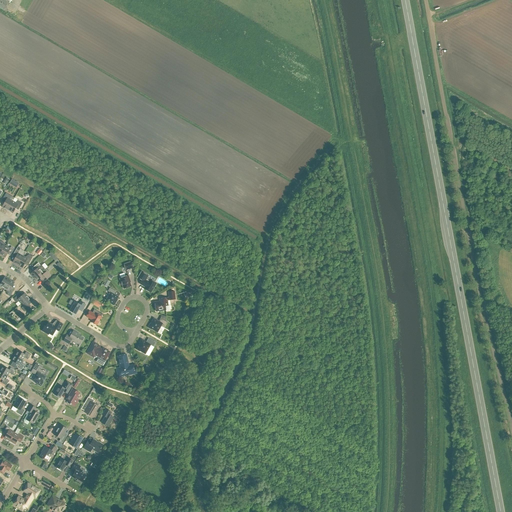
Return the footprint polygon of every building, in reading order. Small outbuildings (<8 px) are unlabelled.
[(9,2),(6,0),(0,0),(0,8),(4,11),(9,2)] [(9,183),(16,188),(19,183),(12,179),(9,183)] [(5,201),(2,207),(7,210),(13,201),(10,200),(12,196),(6,193),(3,200),(5,201)] [(15,203),(13,201),(7,210),(13,213),(16,207),(19,209),(23,203),(17,200),(15,203)] [(11,254),(14,248),(11,247),(10,249),(5,246),(0,255),(5,258),(8,252),(11,254)] [(23,256),(18,253),(19,251),(21,248),(18,246),(16,250),(16,249),(13,255),(16,257),(13,262),(17,265),(23,256)] [(28,264),(32,259),(33,256),(29,254),(25,257),(23,256),(17,265),(22,268),(25,262),(28,264)] [(131,261),(124,264),(126,270),(133,268),(131,261)] [(31,274),(34,278),(45,269),(42,266),(41,266),(38,263),(33,267),(36,270),(31,274)] [(45,269),(34,278),(38,282),(43,278),(45,281),(51,276),(45,269)] [(157,283),(150,279),(148,282),(146,280),(148,276),(141,272),(138,278),(142,280),(140,284),(145,287),(144,289),(151,293),(157,283)] [(124,289),(131,286),(129,280),(130,280),(128,276),(120,279),(121,283),(121,282),(124,289)] [(0,285),(5,288),(9,280),(5,278),(2,282),(0,281),(0,285)] [(13,291),(10,289),(14,283),(9,280),(5,288),(7,290),(5,293),(7,294),(6,295),(10,297),(13,291)] [(116,301),(119,297),(114,294),(116,291),(110,288),(108,291),(110,293),(106,300),(110,302),(110,303),(114,306),(117,301),(116,301)] [(175,299),(174,291),(168,292),(169,298),(159,299),(160,301),(155,302),(156,311),(166,310),(165,306),(168,306),(167,300),(175,299)] [(21,304),(29,297),(25,293),(21,296),(19,294),(14,299),(17,303),(19,301),(21,304)] [(25,312),(30,307),(28,305),(32,302),(29,297),(21,304),(23,307),(21,308),(25,312)] [(82,310),(85,305),(80,302),(79,304),(75,302),(70,311),(76,314),(79,308),(82,310)] [(102,317),(101,317),(103,314),(94,309),(92,313),(89,311),(86,317),(92,320),(91,322),(97,325),(102,317)] [(164,328),(167,322),(161,318),(159,321),(154,318),(150,324),(148,327),(151,329),(157,333),(161,326),(164,328)] [(59,331),(63,325),(57,321),(54,326),(48,322),(46,327),(45,326),(42,331),(48,335),(49,334),(53,336),(56,330),(59,331)] [(80,345),(84,338),(77,334),(77,333),(73,331),(70,337),(67,335),(63,341),(69,344),(71,340),(80,345)] [(145,354),(151,345),(153,346),(155,342),(148,339),(146,342),(142,339),(139,345),(138,345),(136,349),(139,351),(140,351),(145,354)] [(108,355),(109,352),(107,351),(108,351),(105,349),(105,350),(93,343),(87,353),(93,356),(95,354),(101,358),(98,362),(103,364),(105,360),(106,357),(107,358),(108,355)] [(28,359),(31,355),(26,352),(24,354),(18,350),(14,355),(23,360),(24,357),(28,359)] [(129,366),(126,354),(118,356),(120,368),(116,368),(118,377),(136,373),(135,365),(129,366)] [(21,363),(23,360),(14,355),(11,361),(18,365),(17,367),(21,370),(24,365),(21,363)] [(46,365),(55,370),(57,367),(48,362),(46,365)] [(35,375),(32,380),(36,383),(36,384),(41,386),(44,382),(43,382),(46,377),(37,372),(41,366),(36,363),(31,372),(35,375)] [(2,366),(0,369),(0,371),(7,376),(9,373),(13,375),(16,370),(11,367),(9,370),(2,366)] [(9,381),(8,380),(6,379),(7,376),(0,371),(0,378),(3,380),(1,383),(6,386),(9,381)] [(66,386),(65,389),(59,385),(54,394),(60,398),(64,392),(67,394),(71,388),(73,385),(67,381),(65,385),(66,386)] [(6,396),(9,392),(4,389),(2,391),(0,389),(0,397),(2,394),(6,396)] [(69,401),(68,403),(74,407),(78,400),(76,399),(80,393),(73,389),(68,396),(66,399),(69,401)] [(88,397),(84,404),(87,406),(84,411),(87,413),(87,414),(93,417),(99,407),(93,403),(94,400),(88,397)] [(22,408),(26,402),(19,398),(14,407),(18,409),(15,412),(22,416),(25,410),(22,408)] [(26,420),(33,424),(37,417),(40,414),(34,411),(36,408),(31,405),(27,411),(30,413),(26,420)] [(106,409),(102,415),(105,417),(101,423),(108,427),(113,418),(110,415),(111,412),(106,409)] [(60,424),(54,435),(61,439),(59,441),(62,443),(67,437),(63,435),(67,429),(60,424)] [(6,434),(4,438),(7,439),(6,440),(9,442),(14,433),(9,430),(10,429),(7,427),(3,432),(6,434)] [(17,435),(14,433),(9,442),(12,444),(13,443),(15,444),(17,441),(21,443),(24,437),(18,434),(17,435)] [(76,448),(83,438),(76,434),(69,444),(76,448)] [(98,453),(103,445),(99,442),(98,443),(96,442),(97,441),(93,439),(91,443),(88,441),(83,448),(90,452),(92,449),(98,453)] [(54,455),(57,449),(52,445),(49,449),(45,446),(43,450),(43,451),(39,457),(47,462),(52,454),(54,455)] [(69,467),(73,461),(68,458),(66,462),(61,458),(56,467),(63,471),(66,465),(69,467)] [(12,466),(3,460),(0,466),(1,466),(0,467),(0,472),(3,474),(6,469),(9,471),(12,466)] [(81,483),(86,475),(81,472),(82,471),(79,469),(81,466),(75,463),(71,470),(74,472),(72,476),(75,478),(76,478),(78,479),(77,481),(81,483)] [(36,498),(40,491),(28,484),(24,491),(28,493),(24,499),(19,496),(14,504),(13,503),(12,504),(22,510),(25,505),(27,507),(33,497),(36,498)] [(62,511),(65,507),(63,505),(65,503),(53,496),(48,504),(54,508),(52,510),(55,511),(62,511)]
